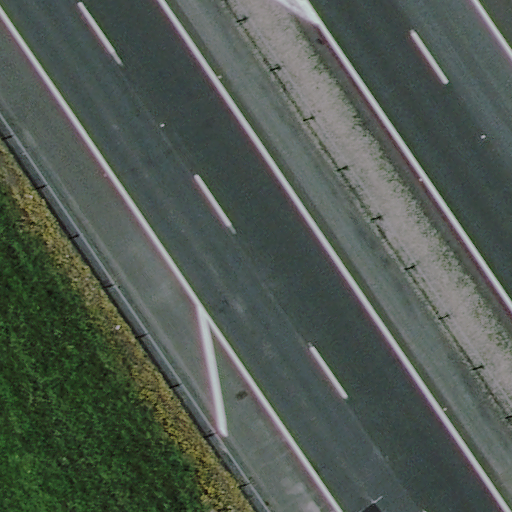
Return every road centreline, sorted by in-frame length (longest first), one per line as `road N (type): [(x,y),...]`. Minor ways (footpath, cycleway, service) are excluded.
road 1 (motorway): [(425,511),(73,0)]
road 2 (motorway): [(407,0),(511,151)]
